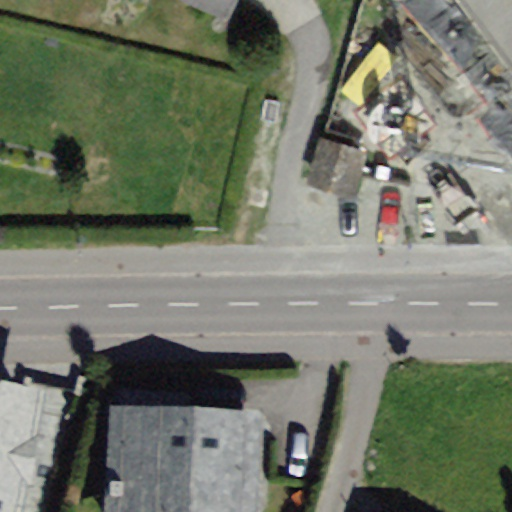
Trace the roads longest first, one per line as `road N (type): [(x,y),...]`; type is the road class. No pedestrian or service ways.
road 1 (residential): [(0,304),(511,306)]
road 2 (unknown): [(311,305),(276,203),(316,74),(315,54),(304,29),(271,0)]
road 3 (unknown): [(382,305),(345,471),(327,511)]
